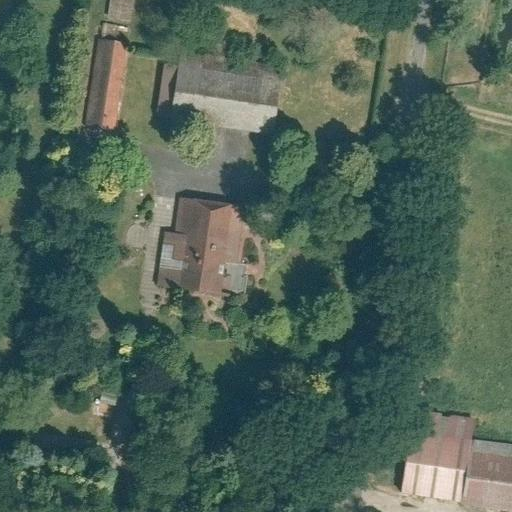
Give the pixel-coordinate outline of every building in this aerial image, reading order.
[(137,20),(140,0),(114,0),(111,16),(137,20)] [(125,43),(99,39),(84,127),(110,132),(125,43)] [(269,133),(277,64),(177,51),(168,120),(269,133)] [(239,205),(177,197),(172,234),(162,232),(156,285),(214,293),(218,261),(231,263),(239,205)] [(394,495),(454,502),(462,439),(465,418),(404,411),(394,495)] [(511,445),(462,439),(454,502),(511,509),(511,445)]
